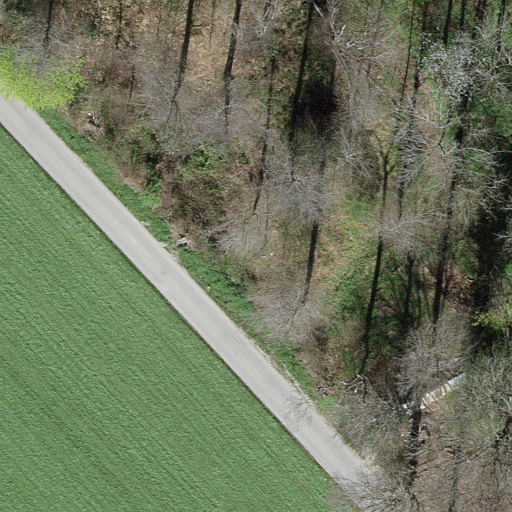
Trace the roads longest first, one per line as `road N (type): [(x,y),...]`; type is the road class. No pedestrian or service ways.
road 1 (unclassified): [(0,123),(89,226),(374,511)]
road 2 (track): [(511,297),(430,102),(363,0)]
